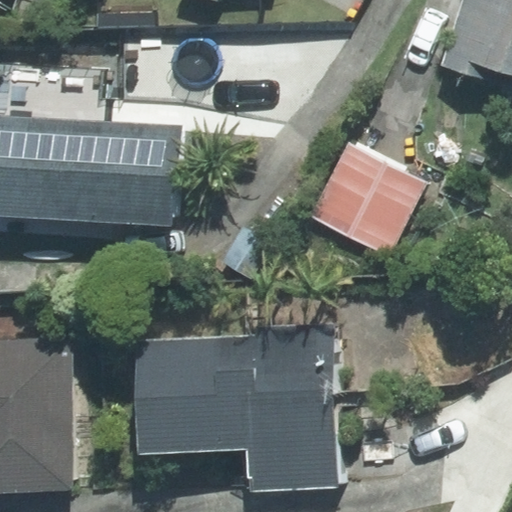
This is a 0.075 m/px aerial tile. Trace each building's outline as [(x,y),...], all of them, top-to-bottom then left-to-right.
[(511,0),(468,0),(451,62),(503,77),(507,65),(511,66),(511,0)] [(95,217),(186,223),(192,122),(0,109),(0,210),(62,215),(61,226),(95,228),(95,217)] [(434,181),(353,141),(316,214),(397,254),(434,181)] [(261,488),(346,485),(340,322),(262,325),(262,332),(149,336),(154,450),(260,445),(261,488)] [(78,334),(0,337),(0,489),(84,486),(78,334)]
